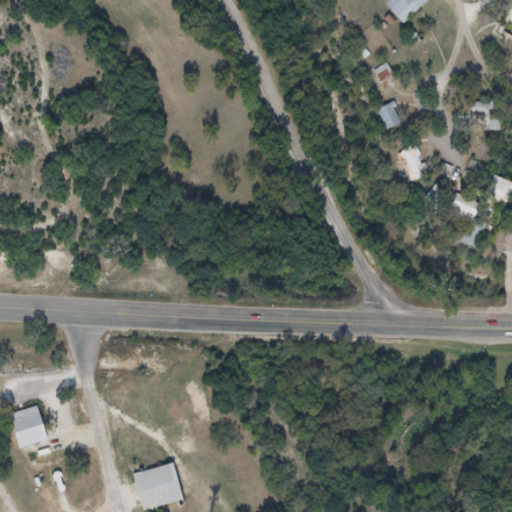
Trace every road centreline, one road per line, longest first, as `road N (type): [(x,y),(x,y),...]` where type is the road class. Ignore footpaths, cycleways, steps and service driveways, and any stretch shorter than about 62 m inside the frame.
road 1 (primary): [(511,329),(0,309)]
road 2 (tertiary): [(228,0),(392,324)]
road 3 (residential): [(121,511),(79,313)]
